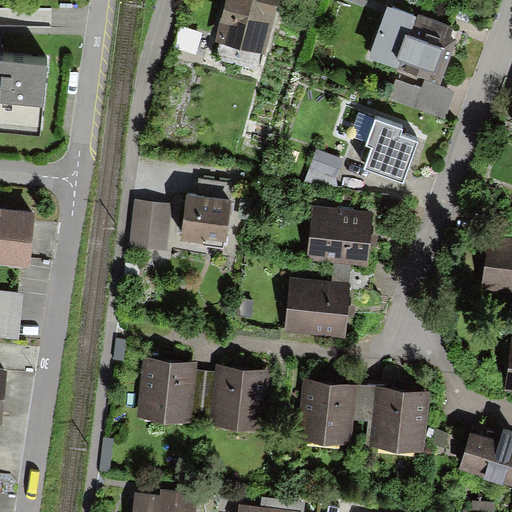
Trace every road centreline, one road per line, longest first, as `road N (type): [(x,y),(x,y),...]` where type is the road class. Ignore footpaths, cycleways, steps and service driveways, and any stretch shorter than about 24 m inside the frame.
road 1 (residential): [(511,6),(416,264),(408,314),(411,342),(452,392),(511,411)]
road 2 (residential): [(76,182),(25,511)]
road 3 (residential): [(96,0),(76,182)]
road 4 (residential): [(165,0),(126,171)]
